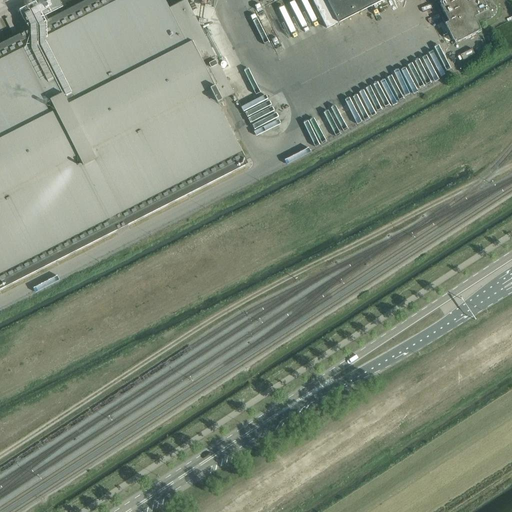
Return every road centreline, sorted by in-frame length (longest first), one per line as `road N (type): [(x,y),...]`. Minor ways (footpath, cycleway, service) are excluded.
road 1 (unknown): [(0,304),(277,157),(296,117),(274,77)]
road 2 (tertiary): [(511,254),(296,401)]
road 3 (tertiary): [(296,401),(325,392),(500,285)]
road 4 (tertiary): [(126,511),(296,401)]
road 5 (unknown): [(274,77),(401,27)]
